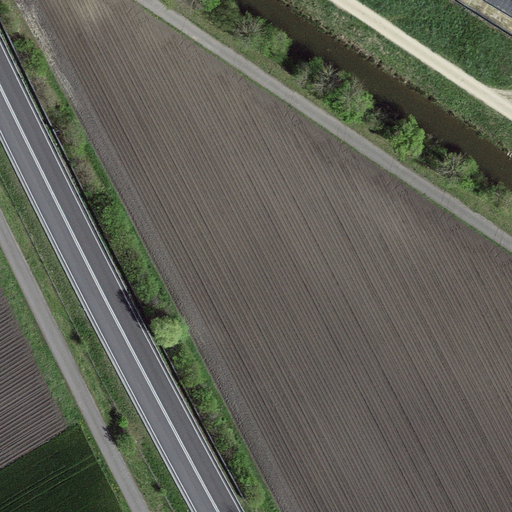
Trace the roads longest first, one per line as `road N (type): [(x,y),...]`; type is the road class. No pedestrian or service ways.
road 1 (trunk): [(218,511),(0,86)]
road 2 (track): [(511,243),(147,0)]
road 3 (track): [(0,224),(141,511)]
road 4 (track): [(341,0),(511,112)]
